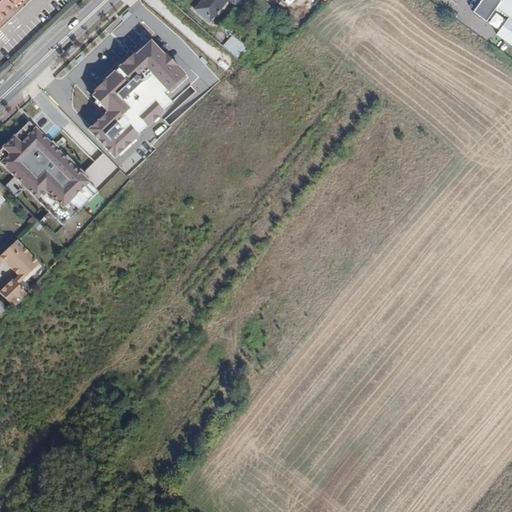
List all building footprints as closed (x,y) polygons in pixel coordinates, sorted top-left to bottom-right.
[(0,0),(0,20),(17,0),(0,0)] [(203,0),(195,10),(209,22),(227,0),(229,0),(234,4),(238,0),(203,0)] [(267,30),(279,16),(260,0),(247,13),(267,30)] [(511,0),(501,0),(501,1),(499,0),(481,0),(473,12),(486,21),(496,8),(508,17),(496,35),(511,46),(511,0)] [(201,82),(156,36),(91,91),(109,111),(91,127),(118,158),(201,82)] [(231,36),(222,47),(238,60),(247,51),(231,36)] [(29,123),(0,150),(0,162),(63,227),(98,192),(29,123)] [(91,173),(108,173),(108,156),(92,156),(91,173)] [(230,183),(219,195),(228,203),(239,192),(230,183)] [(207,216),(221,224),(231,206),(227,203),(220,215),(211,210),(207,216)] [(180,219),(196,230),(206,217),(190,206),(180,219)] [(36,266),(15,242),(12,244),(0,256),(0,258),(18,277),(12,283),(11,281),(0,291),(0,294),(14,309),(25,296),(15,285),(21,281),(36,266)] [(39,268),(36,266),(21,281),(23,283),(39,268)]
